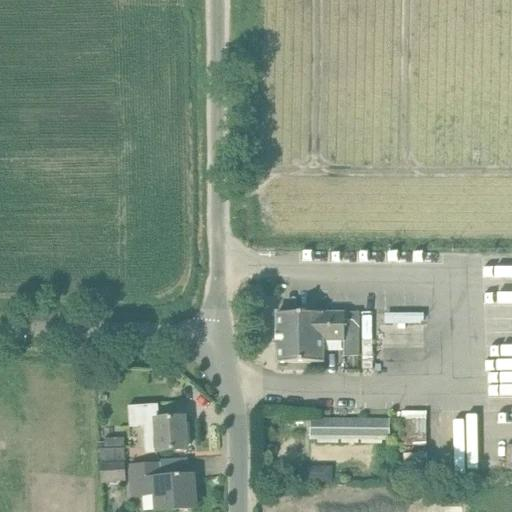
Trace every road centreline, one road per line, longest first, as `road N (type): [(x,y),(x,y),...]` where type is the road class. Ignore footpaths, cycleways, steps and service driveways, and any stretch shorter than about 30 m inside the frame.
road 1 (unclassified): [(215,350),(216,0)]
road 2 (tertiary): [(215,350),(157,334),(0,330)]
road 3 (tertiary): [(237,511),(236,415),(215,350)]
